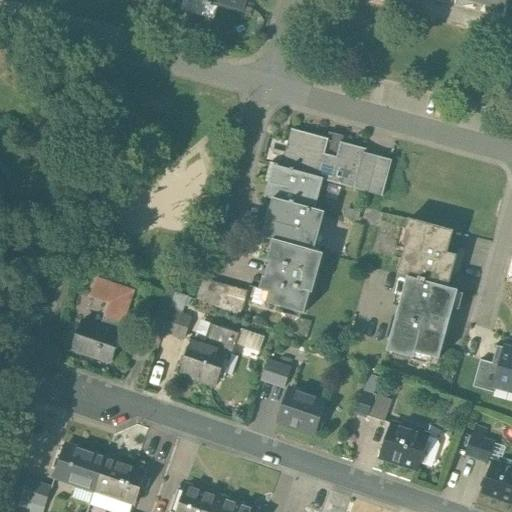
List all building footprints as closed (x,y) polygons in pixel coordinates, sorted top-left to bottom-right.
[(187,0),(210,6),(211,5),(242,13),(245,0),(187,0)] [(355,188),(357,182),(366,150),(292,130),(281,168),(355,188)] [(376,157),(370,155),(365,154),(356,188),(366,191),(376,157)] [(376,157),(376,158),(366,191),(382,195),(391,161),(376,157)] [(323,180),(314,177),(273,166),(265,196),(314,210),(323,180)] [(263,238),(311,251),(314,251),(324,213),(274,199),(273,199),(263,238)] [(398,275),(423,282),(448,288),(457,256),(456,256),(447,253),(453,232),(409,220),(406,230),(410,231),(398,275)] [(323,255),(308,250),(272,241),(267,261),(270,262),(267,272),(266,278),(262,278),(259,289),(269,292),(266,303),(305,314),(310,293),(313,293),(323,255)] [(247,292),(218,281),(202,275),(195,299),(239,316),(247,292)] [(110,362),(124,322),(135,291),(97,278),(90,297),(108,304),(101,324),(100,327),(82,321),(73,349),(110,362)] [(439,359),(441,353),(441,352),(457,291),(408,278),(388,351),(414,358),(415,353),(416,353),(439,359)] [(165,289),(161,301),(159,308),(169,312),(176,293),(165,289)] [(170,312),(179,315),(180,315),(186,297),(176,293),(170,312)] [(163,331),(166,321),(169,312),(158,308),(152,326),(163,331)] [(191,319),(176,314),(170,312),(163,331),(184,338),(191,319)] [(239,334),(216,325),(210,324),(203,344),(226,352),(227,353),(232,355),(239,334)] [(261,350),(264,334),(243,329),(239,346),(261,350)] [(226,352),(192,341),(191,341),(180,373),(215,385),(226,352)] [(511,350),(504,348),(493,386),(511,390),(511,386),(511,350)] [(473,387),(481,390),(493,393),(494,386),(493,386),(499,365),(480,360),(473,387)] [(290,369),(280,365),(268,361),(261,380),(284,387),(290,369)] [(324,401),(308,396),(289,389),(278,422),(313,434),(324,401)] [(355,412),(356,413),(357,413),(366,416),(373,397),(362,393),(355,412)] [(392,400),(391,400),(374,394),(367,414),(385,421),(392,400)] [(416,469),(425,441),(425,440),(427,436),(391,424),(381,457),(416,469)] [(476,458),(484,433),(485,433),(486,430),(475,426),(465,454),(476,458)] [(487,462),(491,451),(494,443),(483,440),(476,458),(487,462)] [(58,475),(103,489),(113,456),(71,441),(58,475)] [(149,470),(113,456),(103,489),(139,500),(149,470)] [(511,470),(503,468),(492,464),(482,491),(511,501),(511,470)] [(49,506),(55,483),(21,471),(12,495),(49,506)] [(221,511),(228,494),(191,482),(181,511),(221,511)] [(262,511),(264,506),(228,494),(221,511),(262,511)]
